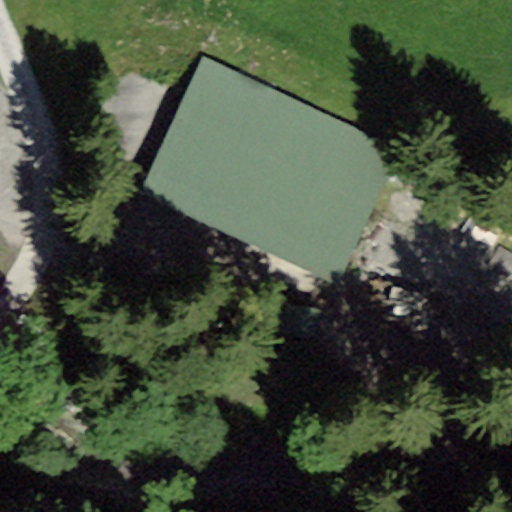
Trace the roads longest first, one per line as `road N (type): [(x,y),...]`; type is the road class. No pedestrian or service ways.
road 1 (track): [(9,247),(408,338),(511,331)]
road 2 (track): [(0,301),(24,151),(23,108),(0,33)]
